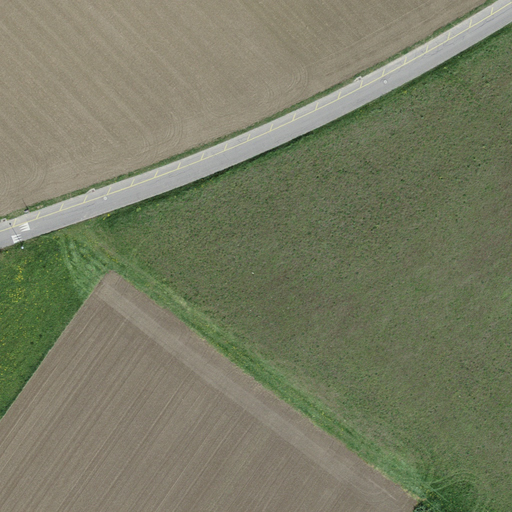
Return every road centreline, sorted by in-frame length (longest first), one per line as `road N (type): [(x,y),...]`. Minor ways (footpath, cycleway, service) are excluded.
road 1 (unclassified): [(0,238),(294,125),(511,7)]
road 2 (track): [(57,217),(451,511)]
